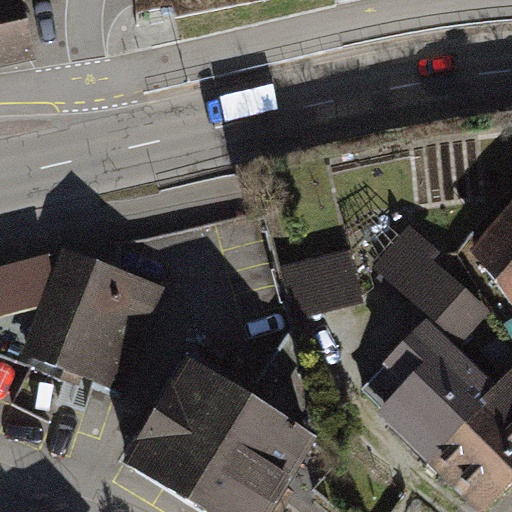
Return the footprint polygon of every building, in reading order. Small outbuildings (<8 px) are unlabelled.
[(12,0),(0,0),(0,72),(26,67),(12,0)] [(511,207),(471,261),(511,312),(511,207)] [(494,321),(409,242),(380,273),(466,352),(494,321)] [(351,244),(284,263),(300,318),(366,299),(351,244)] [(0,269),(0,370),(124,410),(164,284),(67,254),(0,269)] [(415,327),(353,396),(426,463),(490,394),(415,327)] [(252,402),(175,354),(119,444),(228,511),(264,511),(306,445),(322,454),(289,343),(252,402)] [(511,369),(490,394),(426,463),(480,511),(494,511),(511,493),(511,369)]
